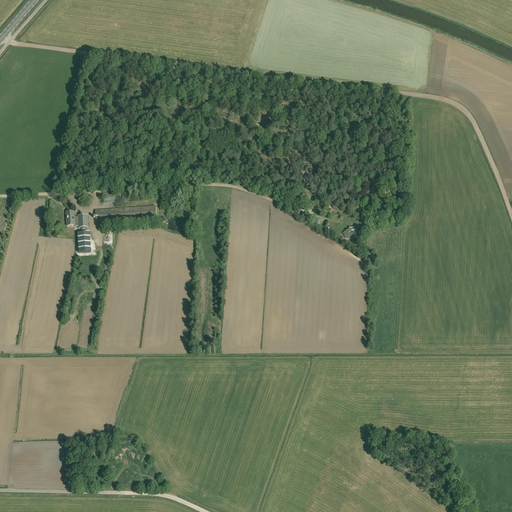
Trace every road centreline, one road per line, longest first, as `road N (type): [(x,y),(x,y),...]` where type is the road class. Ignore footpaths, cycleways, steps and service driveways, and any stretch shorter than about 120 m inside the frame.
road 1 (track): [(404,94),(16,44)]
road 2 (track): [(511,208),(460,105),(404,94)]
road 3 (track): [(404,94),(385,123),(354,223)]
